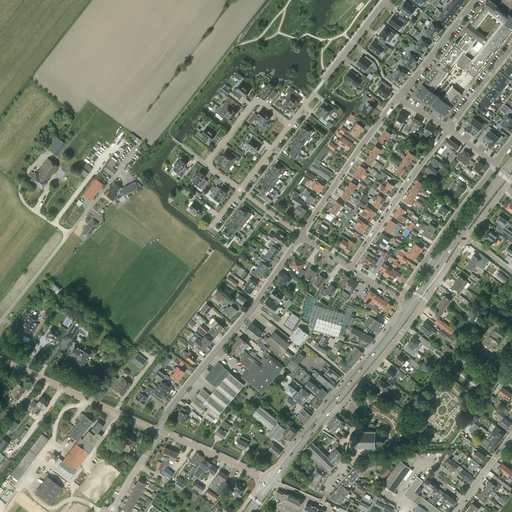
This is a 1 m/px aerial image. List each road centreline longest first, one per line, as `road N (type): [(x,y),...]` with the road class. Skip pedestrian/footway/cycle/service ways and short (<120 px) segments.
road 1 (residential): [(159,431),(300,235)]
road 2 (residential): [(330,408),(341,406),(402,331),(466,237)]
road 3 (tertiary): [(159,431),(0,358)]
road 4 (residential): [(349,268),(448,128)]
road 5 (residential): [(300,235),(396,99)]
road 6 (residential): [(391,322),(291,455)]
road 7 (residential): [(400,300),(494,164)]
road 8 (residential): [(396,99),(476,0)]
road 9 (residential): [(210,168),(208,160),(255,102),(289,125)]
road 10 (tertiary): [(271,481),(159,431)]
